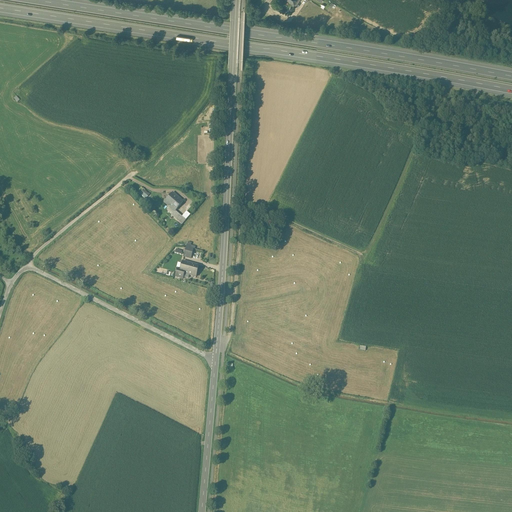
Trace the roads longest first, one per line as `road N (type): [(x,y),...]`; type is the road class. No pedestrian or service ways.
road 1 (track): [(216,345),(230,332),(248,205),(364,254),(448,90),(511,101)]
road 2 (motorway): [(0,7),(511,90)]
road 3 (motorway): [(511,75),(45,0)]
road 4 (secondary): [(215,359),(236,0)]
road 5 (residential): [(215,359),(39,268),(16,274)]
road 6 (secondary): [(202,511),(215,359)]
road 7 (track): [(142,165),(110,141),(32,108),(15,90)]
